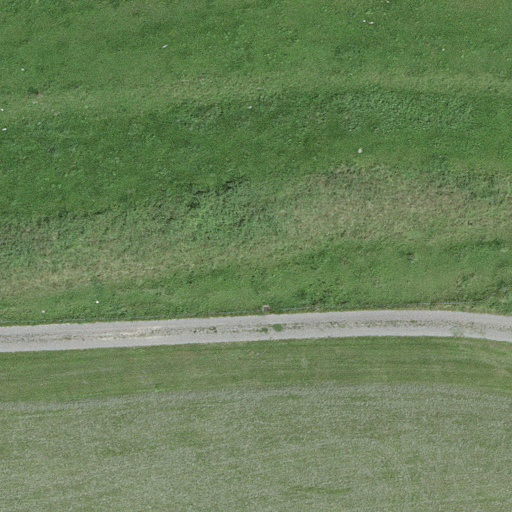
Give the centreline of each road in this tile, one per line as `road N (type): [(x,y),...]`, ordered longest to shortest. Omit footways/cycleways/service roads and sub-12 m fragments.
road 1 (track): [(152,329),(453,316),(511,321)]
road 2 (track): [(152,329),(0,334)]
